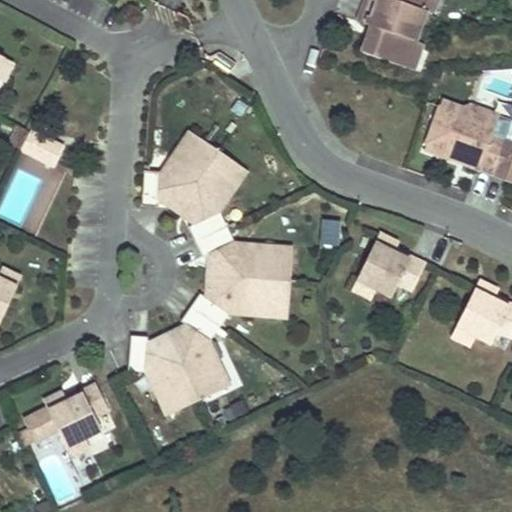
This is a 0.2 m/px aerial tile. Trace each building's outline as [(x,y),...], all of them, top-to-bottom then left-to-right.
[(365,0),(358,21),(371,26),(375,27),(373,32),(368,35),(362,52),(405,67),(414,41),(425,11),(428,0),(365,0)] [(428,0),(425,11),(432,13),(436,0),(428,0)] [(413,70),(422,44),(414,41),(405,67),(413,70)] [(14,61),(3,56),(0,62),(0,77),(6,80),(14,61)] [(441,101),(423,149),(454,160),(457,152),(480,160),(477,168),(492,174),(504,141),(489,135),(497,115),(470,106),(468,110),(441,101)] [(56,143),(31,131),(24,144),(40,152),(38,157),(47,161),(56,143)] [(248,305),(248,312),(289,314),(294,250),(253,246),(252,253),(239,252),(235,245),(227,227),(218,208),(215,201),(222,190),(228,194),(245,169),(218,151),(191,132),(174,157),(180,161),(173,172),(165,172),(144,170),(142,205),(159,206),(159,200),(171,201),(189,213),(194,223),(188,226),(195,241),(203,257),(208,254),(213,264),(211,287),(205,297),(200,294),(190,308),(181,322),(186,325),(179,335),(160,344),(148,343),(149,337),(132,336),(129,370),(149,372),(157,373),(163,385),(157,388),(170,415),(199,401),(229,387),(215,359),(209,363),(203,350),(208,344),(219,327),(230,311),(235,304),(248,305)] [(511,143),(504,141),(492,174),(508,179),(511,171),(511,143)] [(62,146),(56,143),(47,161),(53,164),(62,146)] [(40,152),(24,144),(22,149),(38,157),(40,152)] [(480,160),(457,152),(454,160),(477,168),(480,160)] [(180,161),(174,157),(165,172),(173,172),(180,161)] [(228,194),(222,190),(215,201),(218,208),(228,194)] [(189,213),(171,201),(159,200),(168,206),(186,218),(194,223),(189,213)] [(321,244),(338,245),(340,222),(323,220),(321,244)] [(406,259),(394,253),(397,247),(398,243),(380,234),(358,277),(377,287),(392,295),(398,284),(412,291),(427,262),(408,253),(406,259)] [(253,246),(235,245),(239,252),(252,253),(253,246)] [(397,247),(394,253),(406,259),(408,253),(397,247)] [(211,287),(213,264),(208,254),(207,265),(206,287),(205,297),(211,287)] [(0,274),(0,279),(17,288),(23,277),(3,267),(0,274)] [(377,287),(358,277),(352,289),(371,298),(377,287)] [(0,324),(17,288),(0,279),(0,324)] [(505,306),(493,300),(496,295),(498,291),(479,281),(457,325),(477,334),(492,342),(498,331),(511,338),(511,302),(508,301),(505,306)] [(496,295),(493,300),(505,306),(508,301),(496,295)] [(157,339),(148,343),(160,344),(179,335),(186,325),(178,329),(175,330),(157,339)] [(477,334),(457,325),(452,336),(471,346),(477,334)] [(215,359),(208,344),(203,350),(209,363),(215,359)] [(157,373),(149,372),(157,388),(163,385),(157,373)] [(100,429),(95,418),(109,411),(95,382),(77,391),(80,396),(68,402),(65,397),(63,393),(54,397),(44,402),(47,408),(23,419),(28,429),(19,433),(25,446),(34,441),(58,430),(65,446),(84,437),(100,429)] [(77,391),(65,397),(68,402),(80,396),(77,391)] [(84,437),(65,446),(71,457),(90,448),(84,437)]
